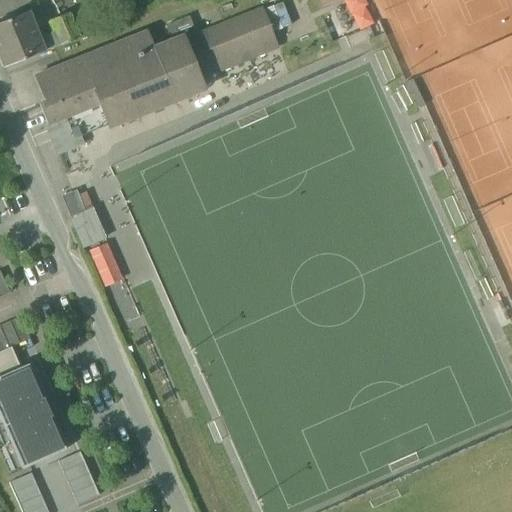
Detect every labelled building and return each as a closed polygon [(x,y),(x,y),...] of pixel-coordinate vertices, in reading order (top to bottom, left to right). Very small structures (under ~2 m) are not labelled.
[(342,0),(316,0),(320,9),(342,0)] [(261,10),(206,32),(218,60),(216,60),(218,68),(276,44),(261,10)] [(0,23),(0,63),(2,69),(45,52),(41,42),(28,12),(0,23)] [(41,42),(45,52),(78,38),(68,15),(50,22),(55,36),(41,42)] [(167,25),(171,36),(192,28),(188,17),(167,25)] [(369,41),(365,30),(344,39),(348,50),(369,41)] [(53,123),(65,118),(66,118),(65,115),(96,102),(105,123),(107,127),(203,88),(200,80),(195,69),(184,41),(183,38),(153,51),(146,32),(33,78),(43,102),(38,104),(46,126),(53,123)] [(200,67),(216,60),(218,60),(206,32),(184,41),(195,69),(200,67)] [(200,67),(205,78),(278,49),(276,44),(218,68),(216,60),(200,67)] [(200,67),(195,69),(200,80),(205,78),(200,67)] [(412,80),(402,85),(408,97),(411,95),(418,110),(424,107),(412,80)] [(72,136),(105,123),(96,102),(65,115),(66,118),(65,118),(72,136)] [(55,129),(48,132),(57,154),(76,146),(72,136),(65,118),(53,123),(55,129)] [(46,126),(48,132),(55,129),(53,123),(46,126)] [(69,200),(73,211),(80,208),(75,197),(69,200)] [(74,217),(70,224),(81,250),(105,239),(92,209),(74,217)] [(106,244),(88,252),(104,288),(122,280),(106,244)] [(0,298),(9,294),(0,274),(0,298)] [(18,345),(29,340),(19,318),(8,323),(18,345)] [(10,348),(18,345),(8,323),(0,326),(0,332),(7,349),(10,348)] [(0,376),(19,368),(10,348),(7,349),(0,352),(0,376)] [(0,423),(21,470),(65,451),(49,414),(46,415),(40,403),(43,401),(27,365),(19,368),(0,376),(0,423)] [(79,453),(57,462),(62,473),(84,463),(79,453)] [(84,463),(62,473),(67,484),(89,474),(84,463)] [(30,474),(8,483),(13,494),(35,485),(30,474)] [(89,474),(67,484),(72,495),(94,485),(89,474)] [(35,485),(13,494),(18,505),(40,496),(35,485)] [(94,485),(72,495),(76,506),(98,496),(94,485)] [(40,496),(18,505),(20,511),(32,511),(44,507),(40,496)]
